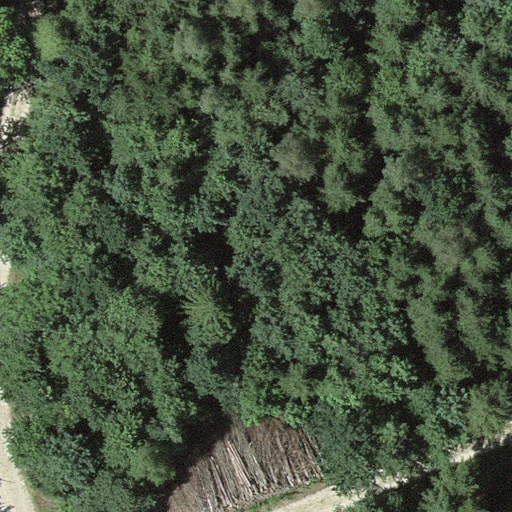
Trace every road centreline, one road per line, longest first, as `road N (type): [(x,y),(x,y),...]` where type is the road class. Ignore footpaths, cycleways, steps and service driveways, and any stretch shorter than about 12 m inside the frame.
road 1 (track): [(0,230),(33,0)]
road 2 (track): [(297,511),(511,426)]
